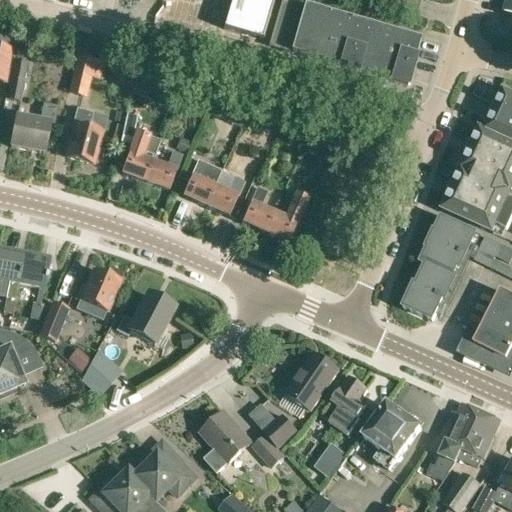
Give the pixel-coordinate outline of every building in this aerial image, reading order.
[(274,2),(267,0),(232,0),(223,31),(262,42),(274,2)] [(290,53),(406,88),(420,41),(304,6),(290,53)] [(0,84),(8,86),(15,40),(0,35),(0,84)] [(67,95),(86,99),(91,80),(100,82),(104,62),(75,55),(67,95)] [(6,101),(20,104),(30,63),(14,60),(11,73),(7,92),(6,101)] [(130,96),(159,104),(164,83),(136,76),(130,96)] [(192,95),(182,91),(178,100),(189,103),(192,95)] [(491,118),(485,132),(485,133),(511,145),(511,95),(503,92),(496,108),(495,107),(491,117),(491,118)] [(224,123),(242,130),(250,109),(232,102),(224,123)] [(11,148),(44,155),(50,125),(54,126),(58,109),(44,105),(40,123),(17,119),(11,148)] [(66,158),(93,166),(102,134),(89,130),(93,114),(77,110),(73,125),(75,126),(66,158)] [(126,116),(120,144),(131,146),(137,119),(126,116)] [(288,135),(294,122),(285,118),(279,131),(288,135)] [(287,138),(304,148),(312,129),(294,121),(294,122),(288,135),(287,138)] [(461,171),(511,193),(511,192),(511,145),(485,133),(485,132),(479,130),(472,146),(471,145),(467,155),(468,155),(461,171)] [(314,132),(309,143),(324,149),(328,139),(314,132)] [(121,175),(145,184),(153,163),(160,142),(136,134),(121,175)] [(119,137),(113,135),(110,147),(117,148),(119,137)] [(180,140),(176,151),(187,155),(191,144),(180,140)] [(355,158),(376,165),(380,151),(359,145),(355,158)] [(145,184),(169,192),(176,171),(177,172),(183,157),(172,153),(167,168),(153,163),(145,184)] [(183,197),(206,208),(215,188),(221,173),(197,162),(191,177),(192,177),(183,197)] [(511,193),(461,171),(454,186),(453,185),(449,195),(449,196),(442,212),(493,235),(497,227),(507,231),(511,220),(511,202),(508,201),(511,193)] [(206,208),(229,218),(237,198),(238,198),(245,184),(235,179),(228,194),(215,188),(206,208)] [(242,224),(265,234),(274,214),(261,208),(268,194),(257,189),(250,203),(251,204),(242,224)] [(274,214),(265,234),(288,244),(297,225),(307,200),(296,196),(286,220),(274,214)] [(446,302),(477,235),(442,219),(435,233),(434,233),(426,250),(427,250),(421,265),(426,267),(417,286),(414,285),(403,309),(433,323),(443,301),(446,302)] [(475,262),(491,270),(494,262),(496,259),(501,246),(485,239),(475,262)] [(496,259),(509,265),(511,259),(511,251),(501,246),(496,259)] [(3,315),(13,317),(16,302),(17,296),(19,287),(18,286),(24,257),(0,252),(0,282),(8,284),(3,315)] [(30,289),(43,291),(44,292),(49,262),(24,257),(18,286),(19,287),(30,289)] [(491,270),(511,280),(511,272),(511,270),(494,262),(491,270)] [(76,311),(102,323),(106,313),(107,314),(121,282),(94,271),(86,288),(83,287),(77,301),(79,302),(76,311)] [(480,333),(511,349),(511,297),(501,292),(480,333)] [(128,339),(130,335),(155,347),(173,310),(148,297),(135,323),(136,324),(135,326),(124,320),(124,321),(122,320),(116,333),(128,339)] [(37,338),(56,345),(69,311),(50,303),(37,338)] [(43,307),(34,305),(31,320),(40,322),(43,307)] [(14,338),(11,337),(7,336),(3,335),(0,335),(0,396),(25,386),(15,364),(34,356),(32,352),(29,349),(27,347),(24,344),(21,342),(18,340),(14,338)] [(183,337),(185,350),(195,348),(193,336),(192,336),(183,337)] [(286,396),(311,414),(340,373),(315,355),(286,396)] [(84,378),(102,395),(118,378),(95,358),(84,378)] [(370,409),(361,403),(368,392),(349,380),(333,406),(322,420),(329,425),(349,438),(370,409)] [(377,464),(390,473),(396,463),(397,463),(420,430),(387,406),(363,439),(381,451),(376,459),(379,461),(377,464)] [(458,459),(461,450),(472,428),(468,426),(475,412),(462,406),(458,414),(452,411),(440,441),(445,443),(435,470),(448,475),(458,459)] [(472,428),(461,450),(483,460),(500,423),(475,412),(468,426),(472,428)] [(204,461),(216,476),(251,445),(224,414),(200,435),(215,451),(204,461)] [(265,437),(278,452),(298,433),(283,416),(262,434),(265,437)] [(285,459),(278,452),(265,437),(252,448),(272,471),(285,459)] [(314,468),(329,480),(347,455),(332,445),(314,468)] [(132,478),(148,496),(154,502),(163,494),(171,502),(194,478),(171,455),(163,463),(155,456),(132,478)] [(511,464),(500,486),(503,488),(511,492),(511,464)] [(138,511),(135,509),(148,496),(132,478),(126,472),(111,488),(106,483),(88,501),(98,511),(138,511)] [(442,505),(451,511),(463,511),(481,487),(463,474),(442,505)] [(490,511),(499,496),(485,488),(473,511),(475,511),(474,511),(490,511)] [(339,511),(320,497),(307,511),(339,511)] [(285,510),(286,511),(304,511),(293,502),(285,510)]
